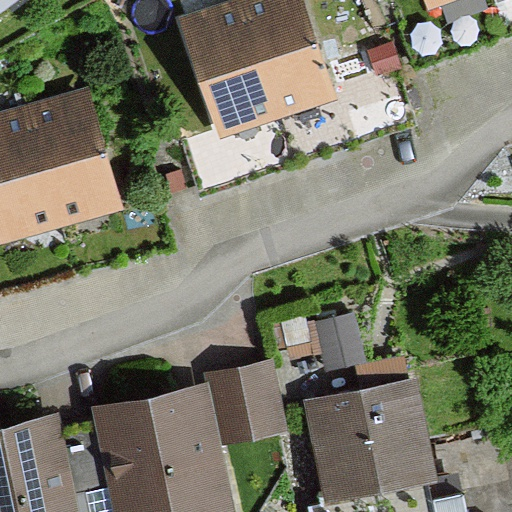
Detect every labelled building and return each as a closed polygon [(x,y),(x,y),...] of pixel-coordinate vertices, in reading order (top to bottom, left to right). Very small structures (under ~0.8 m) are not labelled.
[(329,89),(298,0),(258,0),(188,24),(222,125),(199,132),(215,179),(246,169),(231,122),(324,90),(329,89)] [(422,0),(393,9),(413,68),(464,49),(446,0),(422,0)] [(329,89),(324,90),(344,148),(417,124),(398,66),(329,89)] [(115,199),(86,97),(0,120),(0,223),(2,232),(10,230),(106,202),(115,199)] [(174,245),(156,188),(115,199),(106,202),(124,259),(174,245)] [(2,232),(0,232),(0,295),(27,288),(10,230),(2,232)] [(280,423),(267,365),(214,376),(225,434),(280,423)] [(434,511),(408,384),(316,403),(337,498),(310,503),(311,511),(434,511)] [(144,511),(218,498),(197,392),(104,411),(106,422),(119,481),(124,511),(144,511)] [(53,432),(51,423),(0,432),(0,511),(69,511),(66,493),(119,481),(106,422),(53,432)] [(476,511),(471,490),(439,497),(442,511),(476,511)]
